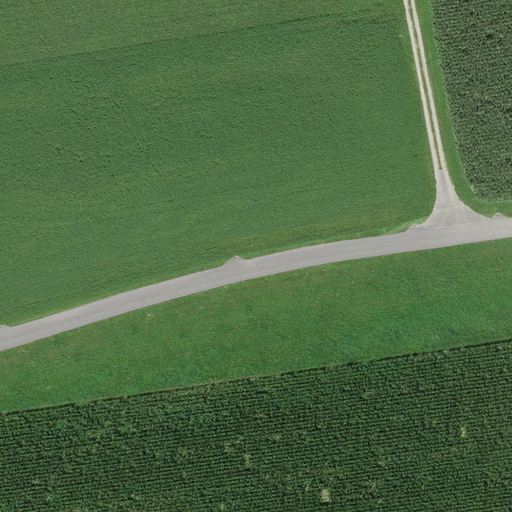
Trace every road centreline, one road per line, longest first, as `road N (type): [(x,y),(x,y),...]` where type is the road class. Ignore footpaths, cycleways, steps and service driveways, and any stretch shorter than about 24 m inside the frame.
road 1 (unclassified): [(511,229),(156,294),(0,342)]
road 2 (track): [(453,238),(411,0)]
